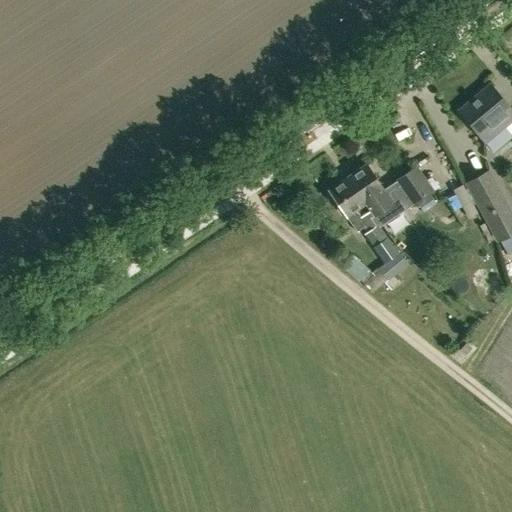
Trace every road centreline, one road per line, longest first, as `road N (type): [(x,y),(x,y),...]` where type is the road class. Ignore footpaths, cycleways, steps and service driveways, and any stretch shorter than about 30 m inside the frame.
road 1 (tertiary): [(0,328),(486,0)]
road 2 (track): [(511,419),(228,173)]
